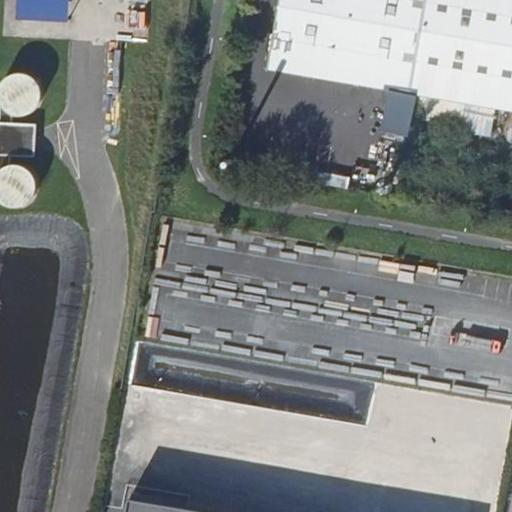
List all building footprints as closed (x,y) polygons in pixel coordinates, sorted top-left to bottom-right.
[(73,20),(73,0),(21,0),(21,17),(73,20)] [(277,0),(266,65),(418,92),(433,0),(277,0)] [(511,0),(433,0),(418,92),(511,108),(511,0)] [(25,70),(19,71),(13,73),(8,76),(4,81),(1,86),(0,90),(0,102),(0,103),(2,109),(6,114),(10,118),(15,121),(21,122),(28,123),(33,122),(39,120),(44,116),(48,112),(50,107),(52,101),(52,95),(51,89),(49,84),(46,79),(41,75),(36,72),(31,70),(25,70)] [(31,153),(33,123),(28,123),(21,122),(3,121),(1,151),(31,153)] [(26,161),(20,161),(14,162),(9,164),(4,167),(0,171),(0,203),(4,208),(9,211),(14,213),(20,214),(26,213),(31,212),(36,209),(41,205),(44,201),(47,196),(48,190),(48,184),(47,179),(44,173),(41,169),(36,165),(31,163),(26,161)] [(219,511),(132,497),(129,511),(219,511)]
